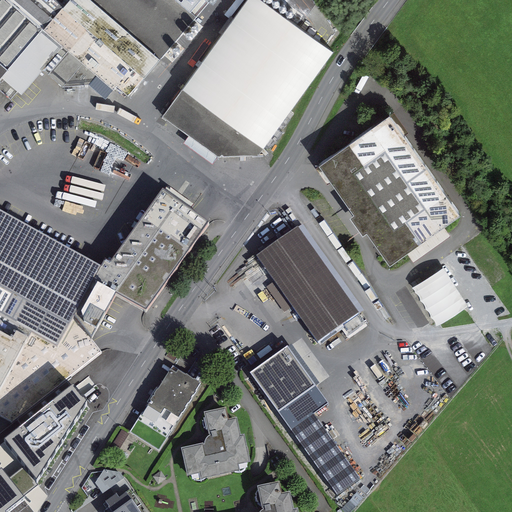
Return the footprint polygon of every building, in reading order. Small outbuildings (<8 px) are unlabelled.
[(211,0),(0,0),(0,89),(11,99),(17,92),(21,96),(42,71),(63,88),(82,65),(114,92),(117,88),(128,98),(197,18),(211,0)] [(247,0),(164,117),(220,157),(260,155),(333,52),(271,8),(277,0),(247,0)] [(390,118),(319,168),(354,217),(351,220),(363,238),(367,235),(389,268),(461,217),(390,118)] [(207,222),(162,189),(110,261),(105,258),(101,265),(94,277),(150,309),(207,222)] [(0,415),(13,422),(102,351),(73,315),(94,277),(101,265),(0,209),(0,415)] [(304,223),(259,254),(318,339),(362,309),(304,223)] [(484,240),(471,248),(481,263),(494,255),(484,240)] [(496,256),(481,266),(493,285),(508,275),(496,256)] [(84,321),(97,328),(116,291),(97,281),(82,310),(84,321)] [(288,347),(250,375),(337,497),(359,481),(313,417),(330,405),(288,347)] [(139,418),(133,428),(162,448),(205,384),(176,365),(139,418)] [(210,443),(185,449),(191,473),(196,472),(197,476),(200,478),(202,476),(206,476),(246,468),(249,466),(250,461),(254,460),(248,434),(245,435),(241,419),(233,421),(230,408),(207,414),(205,418),(205,422),(207,426),(210,428),(213,427),(215,433),(212,436),(210,443)] [(74,409),(38,435),(47,447),(62,436),(67,443),(88,428),(74,409)] [(134,433),(123,426),(113,443),(125,449),(134,433)] [(61,457),(56,460),(61,466),(65,463),(61,457)] [(0,511),(15,511),(11,505),(24,495),(1,465),(0,466),(0,511)] [(285,480),(263,484),(259,487),(257,492),(258,497),(260,500),(265,502),(266,507),(263,509),(260,511),(304,511),(300,511),(296,492),(287,494),(285,480)] [(145,511),(132,491),(125,495),(121,489),(108,497),(112,503),(106,507),(108,511),(145,511)]
